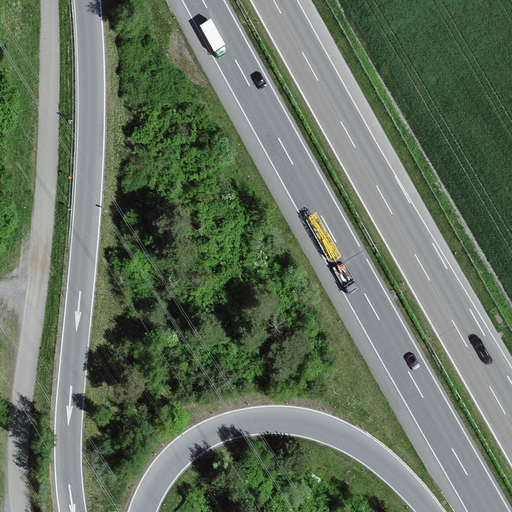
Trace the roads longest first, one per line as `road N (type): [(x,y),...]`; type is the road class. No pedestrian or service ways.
road 1 (motorway): [(201,0),(488,511)]
road 2 (track): [(49,0),(46,185),(19,413),(19,511)]
road 3 (motorway): [(88,0),(91,146),(68,413),(73,511)]
road 4 (motorway): [(511,425),(271,0)]
road 5 (motorway): [(142,511),(180,450),(207,433),(260,421),(320,428),(362,447),(429,511)]
